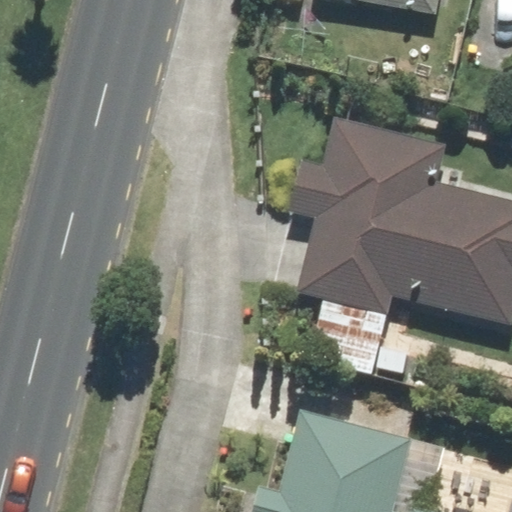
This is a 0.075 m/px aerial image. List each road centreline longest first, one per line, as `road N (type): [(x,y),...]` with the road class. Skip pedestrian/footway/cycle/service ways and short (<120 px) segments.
road 1 (primary): [(143,0),(5,511)]
road 2 (residential): [(157,0),(203,109),(217,225),(217,357),(177,511)]
